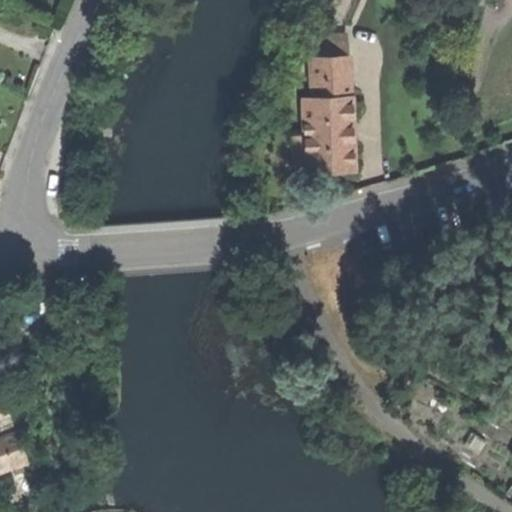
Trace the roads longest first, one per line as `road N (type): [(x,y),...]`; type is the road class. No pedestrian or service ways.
road 1 (unclassified): [(511,170),(268,237),(78,251),(47,244),(29,222)]
road 2 (track): [(286,234),(329,352),(425,452),(511,508)]
road 3 (residential): [(29,222),(34,157),(92,0)]
